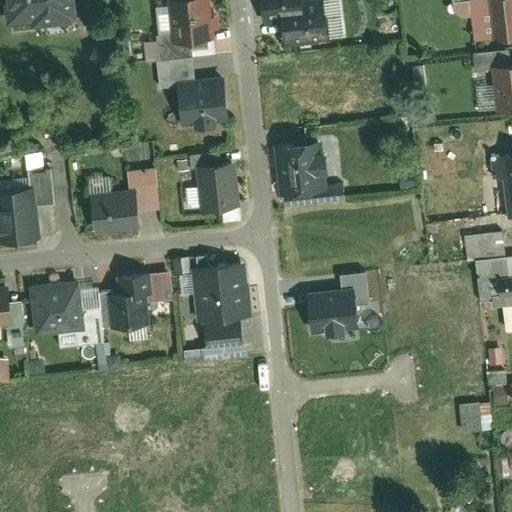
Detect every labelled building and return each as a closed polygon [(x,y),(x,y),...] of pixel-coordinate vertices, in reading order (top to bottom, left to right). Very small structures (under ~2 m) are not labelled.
[(12,0),(14,22),(40,20),(40,25),(78,21),(78,16),(82,15),(80,0),(12,0)] [(219,16),(217,0),(177,0),(181,32),(182,41),(198,39),(221,37),(220,28),(226,27),(225,15),(219,16)] [(311,0),(266,0),(269,25),(286,24),(287,40),(337,36),(333,0),(328,0),(311,2),(311,0)] [(511,37),(511,0),(475,0),(482,41),(511,37)] [(200,55),(198,39),(182,41),(181,32),(164,34),(167,58),(200,55)] [(101,45),(95,61),(113,67),(118,50),(101,45)] [(500,66),(511,64),(511,49),(482,53),(484,71),(500,69),(500,66)] [(202,78),(200,55),(167,58),(163,58),(165,82),(180,80),(202,78)] [(500,69),(505,107),(511,106),(511,64),(500,66),(500,69)] [(202,78),(180,80),(183,116),(199,115),(200,120),(221,118),(220,112),(236,110),(233,76),(202,78)] [(283,141),(287,188),(342,183),(338,136),(283,141)] [(205,163),(226,162),(226,152),(199,154),(200,164),(205,163)] [(511,216),(511,155),(500,157),(507,217),(511,216)] [(17,157),(18,168),(32,167),(31,156),(17,157)] [(246,208),(242,160),(226,162),(205,163),(209,211),(246,208)] [(36,182),(39,203),(56,201),(52,167),(32,169),(34,182),(36,182)] [(137,189),(143,189),(145,209),(167,207),(163,170),(135,173),(137,189)] [(34,182),(0,186),(0,231),(1,241),(43,236),(39,203),(36,182),(34,182)] [(342,183),(287,188),(289,204),(351,198),(349,182),(342,183)] [(103,234),(147,229),(145,209),(143,189),(137,189),(99,193),(103,234)] [(511,256),(509,231),(471,235),(474,259),(489,257),(490,273),(485,273),(488,302),(501,300),(502,305),(511,304),(511,256)] [(258,316),(252,262),(200,268),(206,322),(213,321),(215,337),(250,333),(248,317),(258,316)] [(159,292),(157,269),(124,272),(126,291),(108,293),(112,329),(156,325),(153,292),(159,292)] [(339,274),(341,287),(354,286),(355,302),(370,301),(366,271),(339,274)] [(85,277),(33,283),(38,331),(62,329),(90,326),(86,286),(85,277)] [(15,327),(20,327),(18,303),(16,283),(0,284),(0,335),(9,335),(9,328),(15,327)] [(102,285),(86,286),(90,326),(62,329),(63,343),(107,338),(102,285)] [(355,302),(354,286),(341,287),(306,291),(310,332),(358,327),(355,302)] [(34,347),(29,302),(18,303),(20,327),(15,327),(18,349),(34,347)] [(510,366),(508,350),(494,352),(496,368),(510,366)] [(127,368),(126,356),(114,357),(116,370),(127,368)] [(511,373),(495,376),(497,389),(511,386),(511,373)] [(486,404),(488,425),(501,424),(500,422),(499,411),(498,402),(486,404)] [(486,404),(468,406),(471,432),(478,431),(489,430),(488,425),(486,404)] [(511,409),(499,411),(500,422),(511,420),(511,409)]
